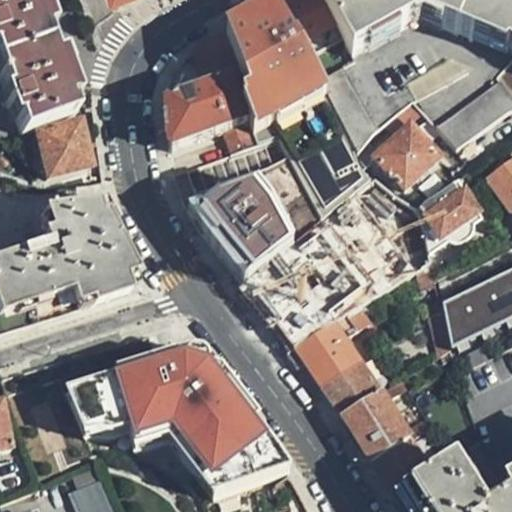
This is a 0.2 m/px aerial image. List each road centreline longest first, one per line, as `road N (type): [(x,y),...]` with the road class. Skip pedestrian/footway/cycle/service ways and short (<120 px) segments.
road 1 (tertiary): [(217,0),(141,52),(126,117),(142,209),(192,292)]
road 2 (tertiary): [(192,292),(331,476),(346,511)]
road 3 (residential): [(192,292),(0,357)]
